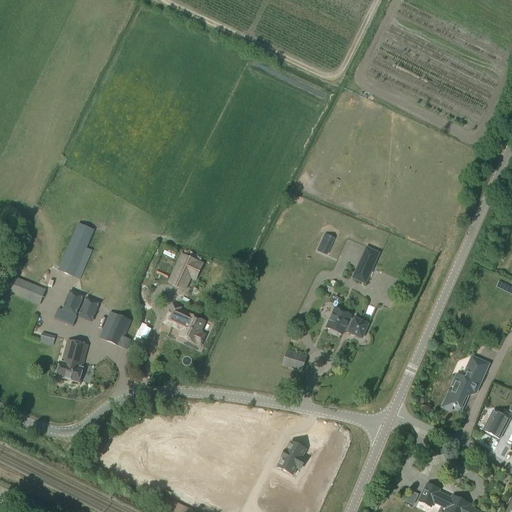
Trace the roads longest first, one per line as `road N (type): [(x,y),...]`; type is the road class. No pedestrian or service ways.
road 1 (tertiary): [(385,427),(263,400),(171,391),(113,402),(67,432),(0,409)]
road 2 (tertiary): [(390,414),(511,142)]
road 3 (residential): [(511,471),(390,414)]
road 4 (unknown): [(462,444),(511,330)]
